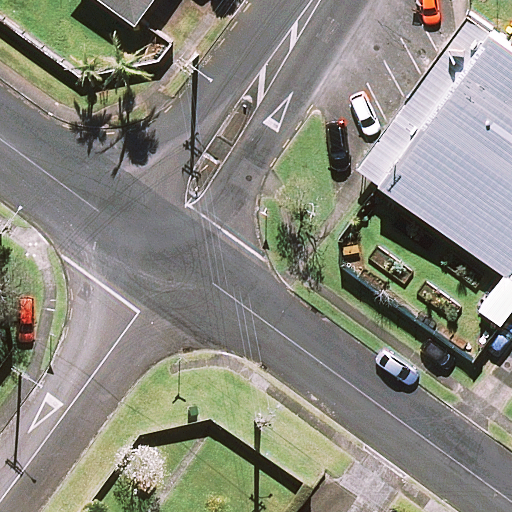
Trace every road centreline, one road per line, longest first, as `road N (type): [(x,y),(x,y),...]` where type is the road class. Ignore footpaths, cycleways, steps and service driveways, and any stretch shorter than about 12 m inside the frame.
road 1 (residential): [(511,501),(169,254)]
road 2 (residential): [(169,254),(189,207),(328,0)]
road 3 (residential): [(0,501),(140,312),(169,254)]
road 4 (residential): [(169,254),(0,134)]
